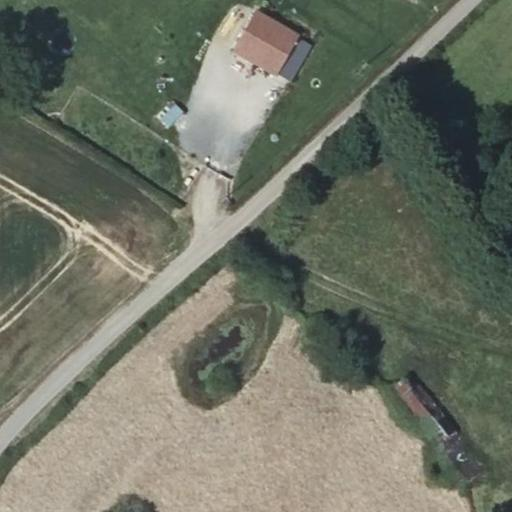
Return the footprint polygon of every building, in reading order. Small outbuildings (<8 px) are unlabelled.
[(231,26),(204,67),(246,92),(253,81),(265,89),(284,61),(231,26)] [(0,75),(15,91),(35,74),(0,35),(0,75)] [(409,373),(390,390),(438,444),(457,427),(409,373)] [(394,458),(386,465),(421,503),(449,475),(371,389),(351,407),(394,458)] [(435,447),(462,485),(487,467),(460,429),(435,447)]
